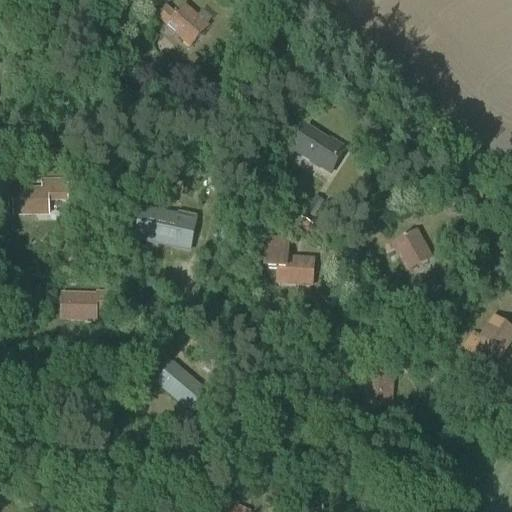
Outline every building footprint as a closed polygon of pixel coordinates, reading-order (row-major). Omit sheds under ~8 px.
[(186,8),(167,29),(190,50),(209,28),(186,8)] [(342,155),(328,147),(330,144),(307,130),(294,152),(331,175),(345,154),(344,153),(342,155)] [(209,179),(206,191),(220,195),(223,183),(209,179)] [(48,191),(13,191),(14,219),(49,218),(48,191)] [(138,241),(173,248),(175,240),(192,244),(198,218),(180,213),(178,218),(145,211),(138,241)] [(433,264),(417,234),(392,247),(407,276),(433,264)] [(264,271),(277,272),(276,287),(312,289),(314,262),(288,260),(289,241),(266,239),(264,271)] [(85,316),(96,316),(96,314),(108,314),(109,294),(96,293),(96,298),(61,297),(61,323),(85,324),(85,316)] [(511,330),(494,319),(481,338),(472,333),(461,351),(477,361),(484,350),(500,362),(511,343),(511,330)] [(166,395),(193,417),(210,398),(184,374),(166,395)] [(364,406),(392,408),(394,377),(366,374),(364,406)]
